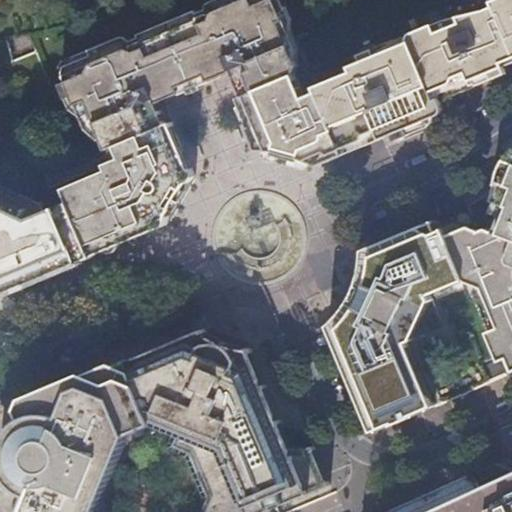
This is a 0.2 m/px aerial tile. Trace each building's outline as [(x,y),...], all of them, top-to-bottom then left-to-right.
[(294,62),(293,60),(296,60),(297,52),(289,33),(290,21),(281,0),(214,0),(208,3),(206,4),(205,6),(205,8),(205,10),(196,13),(195,11),(137,35),(138,38),(129,41),(128,39),(126,38),(123,37),(120,37),(119,37),(61,61),(59,68),(65,83),(58,85),(64,99),(68,109),(79,117),(84,128),(98,141),(101,139),(105,150),(109,148),(165,124),(160,114),(156,104),(165,100),(166,101),(188,92),(189,95),(201,90),(200,87),(221,79),(220,77),(231,73),(235,85),(241,98),(236,100),(248,128),(246,129),(255,152),(266,151),(280,152),(294,155),(308,162),(317,167),(343,156),(340,150),(377,135),(379,138),(380,141),(391,136),(394,142),(408,136),(429,127),(428,125),(433,123),(432,118),(437,116),(436,112),(447,107),(449,102),(447,99),(492,80),(506,75),(503,68),(511,64),(511,53),(493,8),(483,12),(444,21),(409,35),(407,41),(402,39),(382,46),(372,50),(358,56),(361,63),(349,68),(352,73),(313,89),(316,94),(302,99),(293,76),(296,67),(294,62)] [(511,0),(489,0),(493,8),(511,53),(511,0)] [(165,125),(165,124),(109,148),(114,160),(103,164),(106,170),(88,178),(89,180),(63,191),(67,201),(91,257),(165,227),(169,214),(177,199),(187,185),(193,178),(183,155),(170,123),(165,125)] [(511,148),(510,150),(504,158),(498,171),(496,180),(492,197),(504,202),(492,232),(484,229),(477,232),(467,207),(438,219),(464,281),(465,283),(473,302),(480,305),(491,331),(486,333),(498,362),(498,363),(506,360),(511,373),(511,148)] [(0,298),(3,297),(3,299),(82,265),(81,263),(86,261),(92,258),(91,257),(67,201),(43,211),(40,204),(0,184),(0,298)] [(338,316),(327,327),(371,433),(393,424),(396,425),(411,419),(412,416),(433,407),(407,344),(412,342),(431,301),(429,296),(464,281),(438,219),(361,252),(360,271),(356,286),(350,287),(347,290),(346,293),(347,297),(349,301),(338,316)] [(264,511),(328,486),(311,446),(301,448),(291,447),(249,350),(236,347),(223,342),(215,338),(202,330),(127,362),(153,424),(171,432),(164,450),(183,458),(200,499),(194,511),(264,511)] [(268,343),(276,363),(277,363),(268,343)] [(153,424),(127,362),(28,404),(25,411),(28,417),(21,420),(12,428),(8,433),(4,441),(2,451),(1,458),(2,467),(5,474),(0,476),(0,491),(8,511),(97,511),(129,435),(153,424)] [(511,511),(511,455),(385,511),(511,511)]
